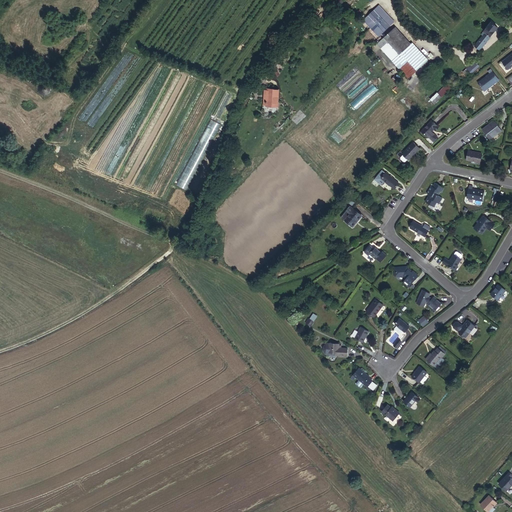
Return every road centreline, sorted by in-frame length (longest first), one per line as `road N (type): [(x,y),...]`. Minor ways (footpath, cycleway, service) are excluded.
road 1 (track): [(316,0),(257,76),(176,244),(98,305),(0,349)]
road 2 (track): [(176,244),(0,172)]
road 3 (residential): [(465,301),(389,234),(429,165)]
